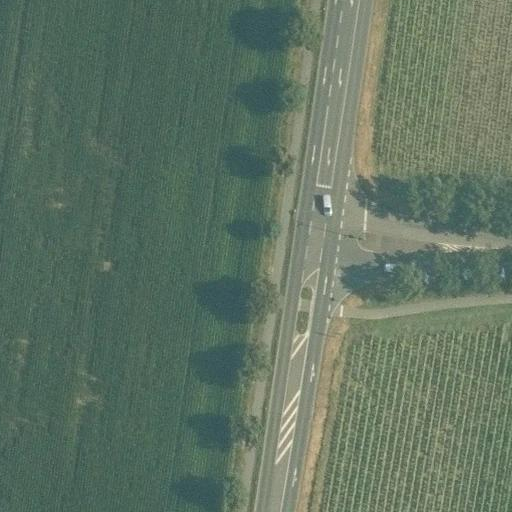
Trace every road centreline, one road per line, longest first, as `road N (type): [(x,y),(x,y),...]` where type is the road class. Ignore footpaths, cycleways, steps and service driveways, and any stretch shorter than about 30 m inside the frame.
road 1 (primary): [(277,511),(315,259)]
road 2 (primary): [(321,215),(350,0)]
road 3 (tertiary): [(315,259),(374,266),(511,260)]
road 4 (tertiary): [(511,242),(321,215)]
